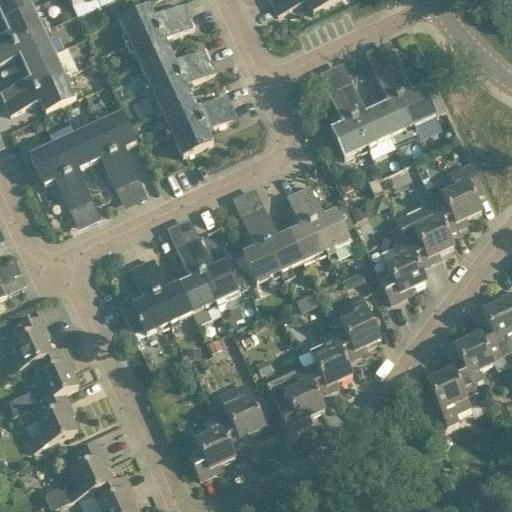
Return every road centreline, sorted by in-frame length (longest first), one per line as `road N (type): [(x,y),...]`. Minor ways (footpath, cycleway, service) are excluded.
road 1 (residential): [(233,511),(331,459),(511,228)]
road 2 (residential): [(62,262),(275,163),(286,137),(264,86)]
road 3 (residential): [(62,262),(181,511)]
road 4 (residential): [(264,86),(437,6)]
